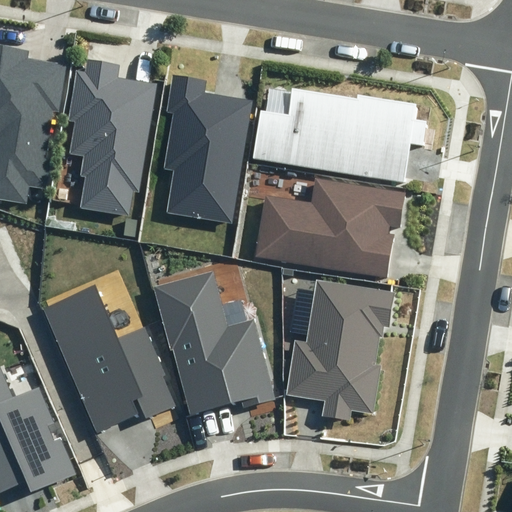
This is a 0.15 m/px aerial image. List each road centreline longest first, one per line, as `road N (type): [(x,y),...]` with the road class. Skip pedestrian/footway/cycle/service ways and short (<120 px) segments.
road 1 (residential): [(439,503),(511,68)]
road 2 (residential): [(240,0),(511,41)]
road 3 (residential): [(183,511),(220,496),(288,488),(439,503)]
